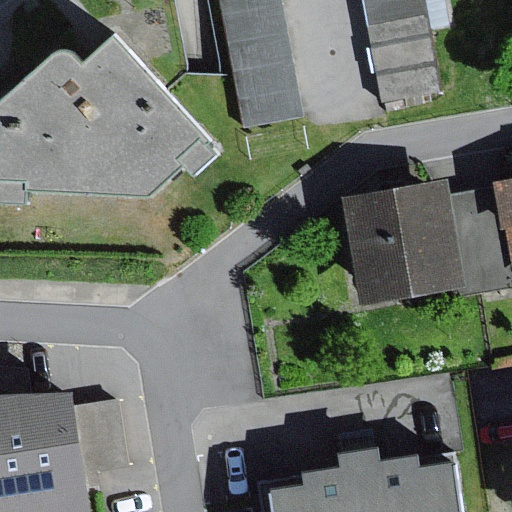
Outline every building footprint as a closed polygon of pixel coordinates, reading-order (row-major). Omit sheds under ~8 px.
[(289,0),(216,0),(238,129),(309,116),(289,0)] [(428,0),(366,0),(385,104),(444,93),(428,0)] [(208,143),(114,37),(83,65),(74,55),(66,52),(58,54),(0,103),(0,201),(25,203),(26,190),(150,197),(184,166),(192,176),(214,156),(205,146),(208,143)] [(453,182),(343,199),(359,304),(469,287),(455,192),(453,182)] [(511,183),(502,185),(511,249),(511,183)] [(511,249),(502,185),(455,192),(469,287),(470,294),(511,287),(511,249)] [(0,396),(35,396),(31,372),(1,368),(0,367),(0,396)] [(35,396),(0,396),(0,511),(99,511),(81,394),(35,396)] [(121,401),(90,406),(99,469),(130,464),(121,401)] [(350,473),(261,486),(264,511),(468,511),(461,457),(391,467),(389,452),(366,455),(347,458),(350,473)]
